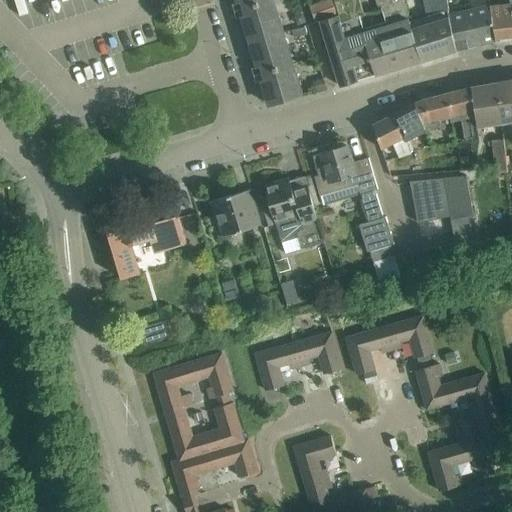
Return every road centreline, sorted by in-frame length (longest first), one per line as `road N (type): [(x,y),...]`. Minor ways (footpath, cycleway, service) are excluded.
road 1 (residential): [(140,511),(67,265),(59,187)]
road 2 (tertiary): [(241,133),(511,61)]
road 3 (residential): [(375,441),(333,412),(276,427),(263,447),(270,480),(215,499)]
road 4 (tertiary): [(59,187),(241,133)]
road 5 (residential): [(511,490),(453,508),(423,503),(395,477),(375,441)]
road 6 (residential): [(241,133),(203,0)]
